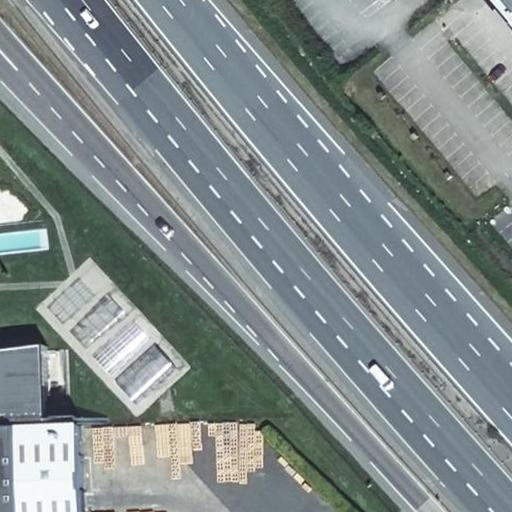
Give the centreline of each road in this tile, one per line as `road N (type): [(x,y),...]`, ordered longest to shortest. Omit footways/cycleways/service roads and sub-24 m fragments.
road 1 (motorway): [(83,0),(511,506)]
road 2 (motorway): [(511,402),(170,0)]
road 3 (motorway): [(0,32),(259,328)]
road 4 (tertiary): [(0,59),(259,328)]
road 5 (motorway): [(259,328),(434,511)]
